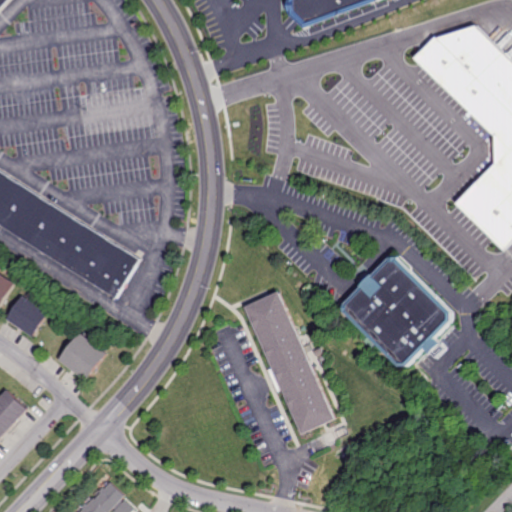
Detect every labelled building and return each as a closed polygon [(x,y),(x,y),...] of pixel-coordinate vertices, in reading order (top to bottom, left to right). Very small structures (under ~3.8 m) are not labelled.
[(118,299),(0,224),(0,0),(8,0),(0,9),(0,169),(142,259),(118,299)] [(376,0),(307,26),(289,10),(283,10),(283,0),(376,0)] [(511,242),(505,249),(458,200),(496,164),(497,139),(417,57),(439,37),(479,25),(511,57),(511,242)] [(455,313),(455,321),(438,339),(443,344),(433,355),(428,349),(410,367),(402,367),(346,313),(345,313),(345,304),(347,304),(363,288),(362,286),(365,283),(361,280),(367,274),(370,277),(374,274),(375,275),(391,259),(391,257),(400,257),(400,259),(455,313)] [(0,309),(0,273),(17,284),(0,309)] [(338,421),(304,437),(282,389),(278,391),(268,370),(273,368),(245,307),(280,291),(338,421)] [(34,337),(8,319),(24,296),(50,314),(34,337)] [(88,382),(60,361),(81,334),(108,355),(88,382)] [(317,357),(314,351),(321,348),(324,354),(317,357)] [(29,412),(0,441),(0,400),(8,392),(29,412)] [(123,502),(124,503),(126,500),(136,510),(134,511),(116,511),(117,511),(115,509),(112,511),(82,511),(95,499),(96,501),(112,484),(127,497),(123,502)]
